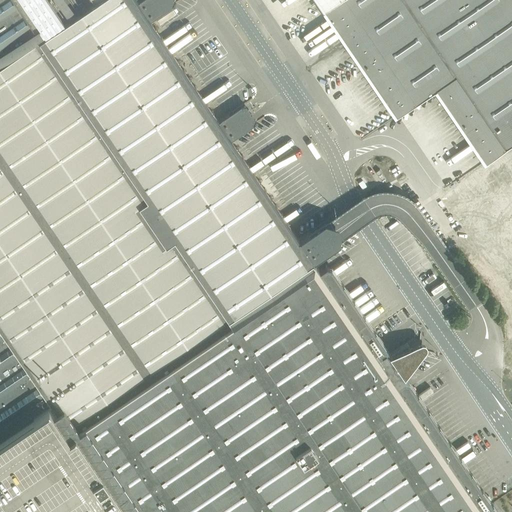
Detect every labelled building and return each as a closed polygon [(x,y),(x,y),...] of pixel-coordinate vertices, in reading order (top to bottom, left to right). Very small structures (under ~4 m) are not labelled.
[(0,0),(0,511),(143,511),(79,418),(313,259),(338,242),(323,220),(298,237),(230,138),(255,121),(242,102),(217,119),(180,66),(149,20),(176,3),(173,0),(136,0),(0,0)] [(487,160),(495,155),(495,154),(511,142),(511,0),(318,0),(396,114),(437,87),(487,160)] [(375,172),(382,182),(386,179),(379,169),(375,172)] [(384,214),(379,218),(383,224),(389,220),(384,214)] [(485,511),(394,378),(420,361),(407,342),(381,359),(313,259),(79,418),(143,511),(485,511)]
